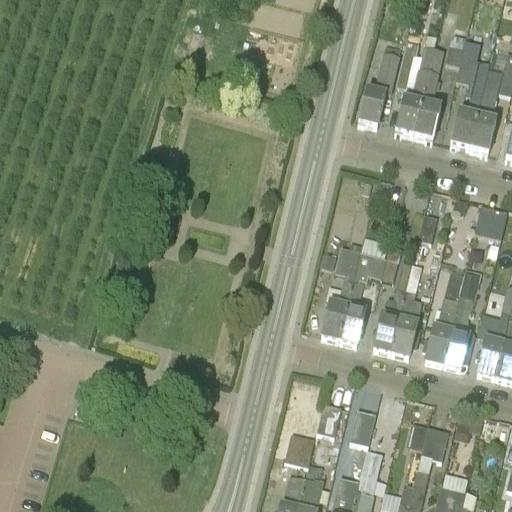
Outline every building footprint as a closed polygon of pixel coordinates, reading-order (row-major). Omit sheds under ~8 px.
[(464,51),(464,49),(466,43),(453,40),(450,51),(447,51),(443,68),(458,73),(464,51)] [(395,92),(407,95),(415,62),(418,49),(406,47),(395,92)] [(488,71),(479,69),(474,68),(477,54),(464,51),(458,73),(454,90),(464,93),(461,105),(470,107),(467,119),(458,116),(449,151),(468,156),(487,77),(488,71)] [(422,52),(420,63),(412,96),(410,105),(402,103),(394,138),(414,142),(434,55),(422,52)] [(443,57),(434,55),(414,142),(432,147),(440,112),(431,110),(438,80),(443,57)] [(377,134),(377,133),(385,99),(389,100),(398,63),(383,59),(374,97),(365,95),(357,129),(377,134)] [(487,160),(496,125),(491,124),(497,99),(510,102),(511,92),(511,60),(506,59),(501,81),(487,77),(468,156),(487,160)] [(464,218),(467,207),(456,205),(453,215),(464,218)] [(507,220),(480,213),(473,240),(500,247),(507,220)] [(423,221),(415,256),(428,258),(436,224),(423,221)] [(349,256),(359,258),(361,251),(351,248),(349,256)] [(321,343),(339,348),(359,258),(340,254),(334,279),(345,282),(338,309),(329,307),(321,343)] [(365,314),(357,313),(363,288),(366,288),(368,282),(380,285),(385,265),(359,258),(339,348),(356,352),(365,314)] [(331,276),(335,262),(322,259),(319,272),(331,276)] [(404,261),(401,269),(397,289),(393,305),(386,305),(383,319),(381,318),(372,356),(390,360),(411,271),(413,263),(404,261)] [(398,268),(385,265),(380,285),(393,288),(398,268)] [(421,273),(411,271),(390,360),(408,364),(417,327),(420,312),(412,310),(421,273)] [(468,341),(469,339),(464,338),(472,306),(479,279),(464,275),(463,279),(441,372),(460,377),(461,370),(466,371),(473,342),(468,341)] [(424,368),(441,372),(463,279),(450,276),(444,303),(443,303),(436,332),(433,331),(430,345),(424,345),(421,358),(427,359),(424,368)] [(493,345),(485,344),(481,359),(476,358),(475,364),(480,365),(476,381),(495,385),(511,311),(511,292),(507,292),(493,345)] [(511,311),(495,385),(511,389),(511,387),(511,311)] [(342,412),(337,411),(325,408),(318,438),(335,441),(342,412)] [(356,418),(348,447),(365,451),(372,422),(356,418)] [(479,438),(483,422),(479,421),(472,420),(470,428),(468,435),(479,438)] [(468,435),(470,428),(457,426),(453,444),(465,447),(468,435)] [(293,430),(291,440),(290,440),(284,468),(307,473),(308,469),(313,446),(312,445),(315,435),(293,430)] [(406,454),(420,457),(426,434),(411,430),(406,454)] [(426,434),(420,457),(422,458),(421,464),(441,468),(448,439),(426,434)] [(352,511),(365,457),(351,453),(346,477),(352,478),(348,496),(346,495),(342,511),(352,511)] [(371,511),(373,502),(372,502),(381,461),(365,457),(352,511),(371,511)] [(323,473),(308,469),(307,474),(305,485),(298,511),(309,511),(315,487),(319,488),(323,473)] [(412,495),(411,495),(407,511),(420,511),(428,479),(416,477),(412,495)] [(298,511),(305,485),(290,482),(282,510),(280,509),(279,511),(298,511)] [(462,511),(466,499),(440,493),(435,511),(462,511)] [(407,511),(411,495),(402,494),(399,507),(398,507),(397,511),(407,511)] [(473,511),(476,502),(466,499),(462,511),(473,511)]
